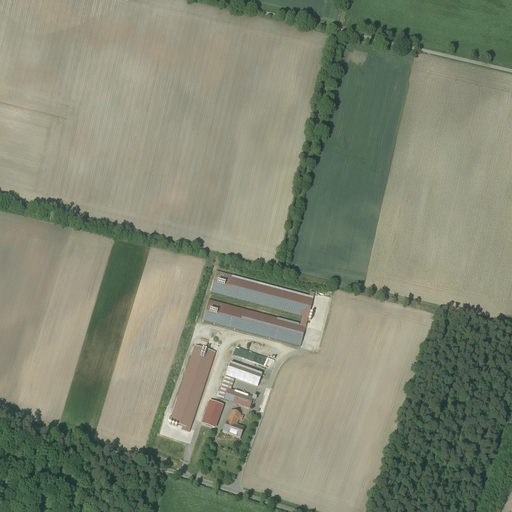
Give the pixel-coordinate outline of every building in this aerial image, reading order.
[(309,298),(217,274),(212,294),(302,318),(300,325),(306,326),(314,295),(311,294),(309,298)] [(203,321),(300,347),(306,326),(300,325),(209,301),(203,321)] [(215,353),(195,346),(170,423),(182,427),(181,431),(189,434),(215,353)] [(245,359),(248,351),(237,348),(234,356),(245,359)] [(230,364),(226,374),(227,374),(222,388),(231,391),(235,380),(257,388),(258,385),(262,376),(230,364)] [(231,391),(222,388),(218,398),(224,400),(249,409),(253,399),(231,391)] [(240,415),(231,411),(227,422),(223,433),(240,439),(244,428),(236,426),(238,420),(240,416),(240,415)] [(215,414),(211,425),(216,426),(220,415),(215,414)]
